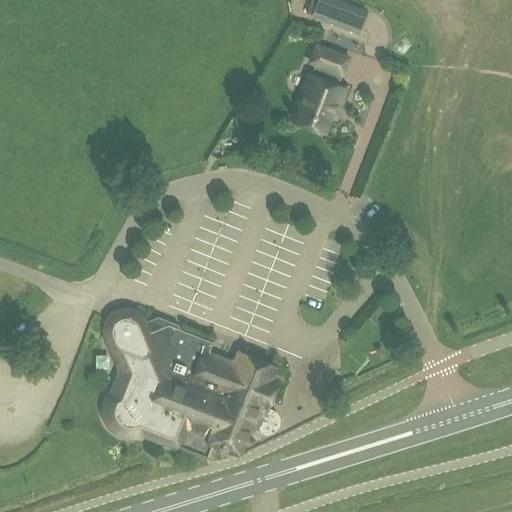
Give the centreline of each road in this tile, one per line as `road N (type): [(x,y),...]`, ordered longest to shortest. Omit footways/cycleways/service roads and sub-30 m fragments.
road 1 (unclassified): [(442,365),(411,297),(374,247),(324,209),(254,179),(154,200),(95,304),(0,265)]
road 2 (primary): [(160,511),(460,417)]
